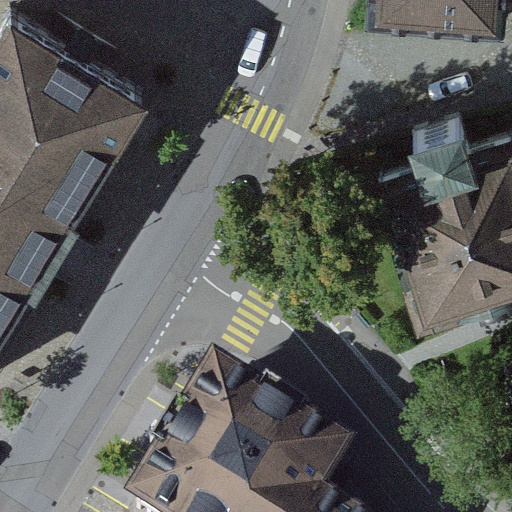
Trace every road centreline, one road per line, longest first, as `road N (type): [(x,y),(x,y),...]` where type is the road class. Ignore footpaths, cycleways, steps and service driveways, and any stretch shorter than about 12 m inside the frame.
road 1 (residential): [(172,255),(291,332),(445,511)]
road 2 (tertiary): [(172,255),(14,511)]
road 3 (tertiary): [(291,0),(254,116),(172,255)]
